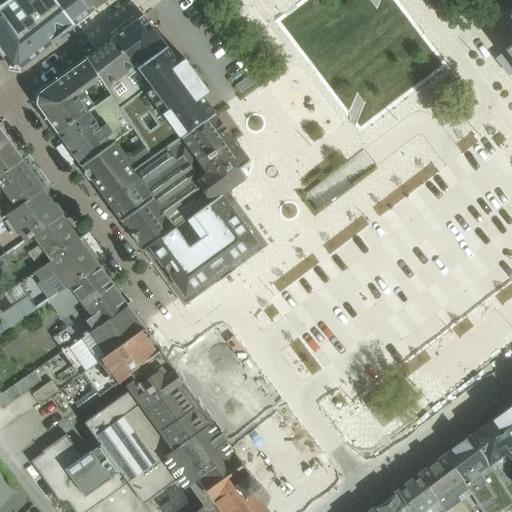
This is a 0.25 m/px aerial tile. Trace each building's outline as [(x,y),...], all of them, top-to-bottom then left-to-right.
[(7,0),(0,5),(0,40),(26,21),(26,20),(19,11),(22,8),(25,8),(33,2),(34,4),(38,1),(36,0),(7,0)] [(92,12),(82,0),(57,0),(57,1),(57,2),(66,13),(75,25),(92,12)] [(82,0),(92,12),(107,0),(82,0)] [(38,29),(29,17),(26,20),(26,21),(0,40),(0,50),(10,66),(19,68),(75,25),(66,13),(58,20),(57,18),(51,23),(48,19),(42,24),(43,25),(38,29)] [(152,157),(215,112),(203,96),(209,92),(186,60),(179,64),(144,15),(113,37),(150,84),(120,108),(133,128),(144,146),(152,157)] [(150,84),(113,37),(86,58),(100,79),(111,95),(119,107),(120,108),(150,84)] [(100,79),(87,60),(78,66),(92,85),(100,79)] [(92,85),(78,66),(38,96),(36,102),(58,133),(88,112),(94,107),(83,91),(92,85)] [(338,74),(390,143),(423,118),(407,97),(383,115),(371,99),(379,93),(369,80),(357,89),(343,71),(338,74)] [(119,107),(111,95),(94,107),(88,112),(111,144),(115,141),(133,128),(119,107)] [(111,144),(88,112),(58,133),(81,165),(82,166),(83,166),(112,145),(111,144)] [(112,145),(83,166),(144,251),(150,246),(222,195),(247,178),(244,174),(246,164),(250,161),(215,112),(152,157),(144,146),(132,154),(123,154),(115,141),(111,144),(112,145)] [(0,130),(0,174),(21,160),(0,130)] [(21,160),(0,174),(0,218),(0,219),(43,189),(21,160)] [(43,189),(0,219),(8,230),(19,245),(33,236),(62,215),(43,189)] [(222,195),(150,246),(155,252),(154,261),(184,304),(220,278),(216,273),(257,243),(222,195)] [(62,215),(33,236),(37,241),(51,261),(80,241),(62,215)] [(255,216),(248,222),(260,237),(267,231),(255,216)] [(8,230),(0,236),(0,243),(7,254),(12,251),(19,245),(8,230)] [(19,245),(12,251),(18,260),(34,249),(37,241),(33,236),(19,245)] [(51,261),(20,282),(30,297),(25,300),(33,312),(49,300),(98,266),(80,241),(51,261)] [(98,266),(49,300),(68,328),(54,338),(63,351),(97,327),(128,306),(98,266)] [(25,300),(3,315),(11,327),(33,312),(25,300)] [(63,351),(62,351),(80,376),(83,374),(98,363),(115,351),(114,350),(116,349),(116,350),(145,330),(128,306),(63,351)] [(0,311),(0,334),(11,327),(3,315),(0,311)] [(145,330),(116,350),(116,349),(114,350),(115,351),(98,363),(83,374),(99,397),(128,376),(127,375),(131,371),(159,350),(145,330)] [(150,418),(189,392),(168,362),(163,366),(157,357),(132,375),(134,379),(126,385),(130,390),(150,418)] [(35,370),(0,394),(0,404),(2,408),(42,380),(35,370)] [(52,380),(32,394),(39,404),(59,391),(52,380)] [(164,457),(173,450),(150,418),(130,390),(85,423),(101,445),(83,458),(66,435),(42,452),(43,453),(31,462),(42,478),(45,476),(65,504),(68,503),(74,511),(150,511),(144,504),(178,479),(164,457)] [(189,392),(150,418),(173,450),(213,424),(189,392)] [(511,404),(496,416),(511,439),(511,404)] [(511,456),(511,439),(496,416),(471,435),(489,465),(490,464),(506,452),(510,458),(511,456)] [(164,457),(178,479),(185,488),(190,485),(234,453),(213,424),(173,450),(164,457)] [(489,465),(471,435),(445,454),(463,481),(462,481),(468,490),(468,489),(481,511),(499,511),(511,504),(511,499),(490,464),(489,465)] [(234,453),(190,485),(205,506),(198,511),(198,510),(195,511),(269,511),(255,492),(260,488),(234,453)] [(463,481),(445,454),(421,473),(444,509),(446,511),(461,501),(458,496),(468,490),(462,481),(463,481)] [(439,511),(444,509),(421,473),(397,491),(410,511),(439,511)] [(410,511),(397,491),(373,509),(375,511),(410,511)]
